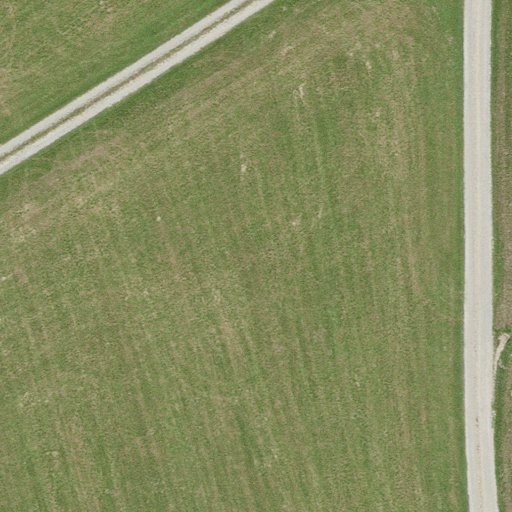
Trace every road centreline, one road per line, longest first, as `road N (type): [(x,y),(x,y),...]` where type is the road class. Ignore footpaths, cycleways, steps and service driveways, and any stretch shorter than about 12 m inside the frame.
road 1 (track): [(478,0),(482,511)]
road 2 (track): [(263,0),(0,164)]
